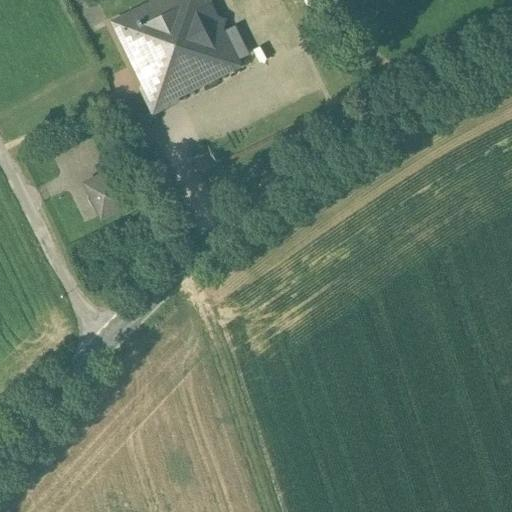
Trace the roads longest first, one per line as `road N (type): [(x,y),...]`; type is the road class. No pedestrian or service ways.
road 1 (tertiary): [(99,345),(303,167),(364,123),(511,47)]
road 2 (track): [(184,268),(267,511)]
road 3 (residential): [(0,151),(99,345)]
road 4 (tertiary): [(0,454),(99,345)]
